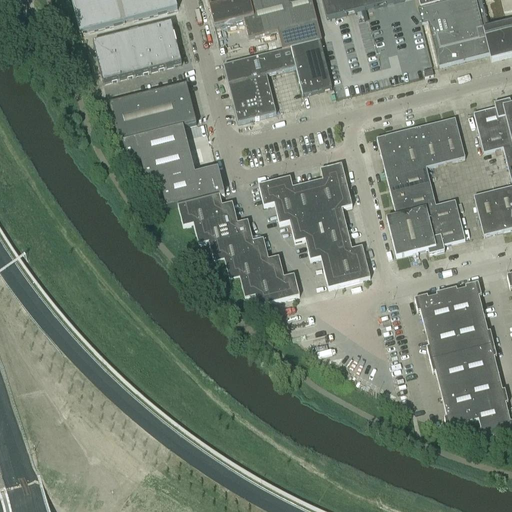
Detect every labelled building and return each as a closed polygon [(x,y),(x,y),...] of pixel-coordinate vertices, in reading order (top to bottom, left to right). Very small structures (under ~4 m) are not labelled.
[(69,0),(79,36),(178,12),(175,2),(174,0),(69,0)] [(317,24),(311,0),(206,0),(214,30),(243,23),(248,42),(277,35),(282,53),(291,51),(320,44),(322,43),(317,24)] [(404,2),(403,0),(321,0),(327,21),(404,2)] [(453,0),(418,0),(420,8),(453,0)] [(511,25),(488,31),(480,0),(463,0),(421,11),(418,12),(422,27),(428,26),(439,69),(489,57),(490,63),(511,57),(511,25)] [(171,26),(93,45),(103,86),(181,67),(171,26)] [(276,117),(267,78),(296,71),(294,63),(291,51),(282,53),(223,68),(238,126),(276,117)] [(332,91),(323,56),(318,57),(316,51),(297,56),(298,62),(294,63),(296,71),(303,98),(332,91)] [(433,77),(432,71),(423,73),(425,79),(433,77)] [(197,127),(186,87),(109,107),(119,146),(123,145),(183,130),(197,127)] [(511,231),(511,107),(510,102),(494,106),(495,111),(473,117),(483,156),(503,152),(511,188),(511,189),(473,199),(483,239),(511,231)] [(436,209),(426,171),(465,161),(455,121),(376,141),(396,219),(386,221),(396,261),(428,253),(429,258),(444,254),(443,249),(465,243),(455,204),(436,209)] [(195,177),(183,130),(123,145),(128,167),(141,164),(147,190),(160,187),(166,212),(178,209),(224,197),(218,171),(195,177)] [(352,253),(342,212),(352,210),(341,168),(320,173),(323,183),(313,186),(293,191),(290,181),(258,188),(264,210),(274,207),(279,228),(290,225),(295,246),(305,243),(310,264),(320,261),(328,292),(370,282),(362,250),(352,253)] [(268,262),(263,242),(253,244),(248,224),(238,227),(232,206),(222,208),(220,199),(224,198),(224,197),(178,209),(183,230),(193,228),(198,248),(209,246),(214,266),(224,264),(229,284),(240,282),(245,302),(255,300),(258,310),(299,299),(294,278),(284,281),(279,260),(268,262)] [(497,360),(493,347),(490,334),(488,335),(483,317),(479,300),(481,299),(478,286),(465,289),(466,292),(457,294),(456,291),(436,297),(436,299),(428,301),(427,299),(414,302),(417,315),(420,315),(429,350),(426,350),(433,376),(435,375),(446,420),(444,421),(447,434),(460,431),(460,428),(478,423),(480,432),(478,433),(481,446),(492,443),(492,441),(502,438),(503,441),(511,438),(511,424),(510,425),(506,407),(508,406),(505,393),(502,393),(498,378),(494,361),(497,360)]
